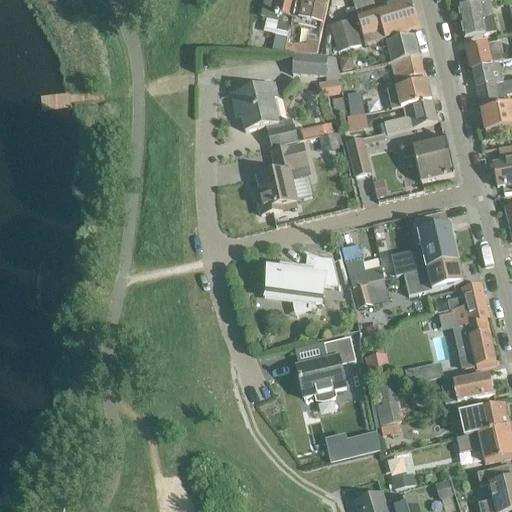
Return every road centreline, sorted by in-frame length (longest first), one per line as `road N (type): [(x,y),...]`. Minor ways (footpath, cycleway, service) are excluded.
road 1 (residential): [(214,262),(239,246),(473,192)]
road 2 (residential): [(473,192),(428,0)]
road 3 (residential): [(214,262),(204,151),(209,84)]
road 4 (residential): [(264,393),(230,326),(214,262)]
road 5 (residential): [(511,324),(473,192)]
